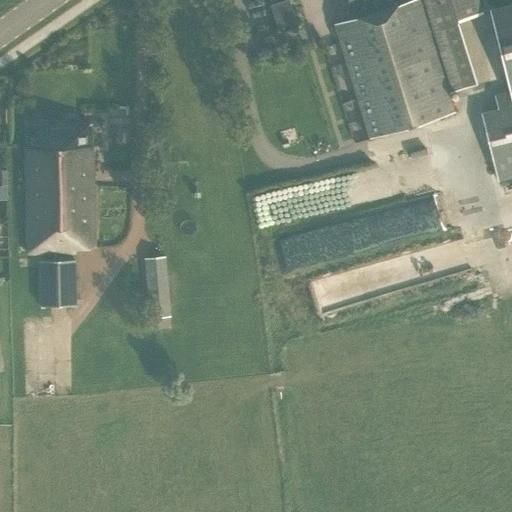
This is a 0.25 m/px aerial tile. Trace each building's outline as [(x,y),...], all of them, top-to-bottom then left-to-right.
[(342,0),(344,8),(357,4),(360,16),(332,24),(368,138),(455,112),(449,92),(475,84),(456,21),(482,13),(478,0),(422,0),(448,82),(445,83),(420,0),(408,0),(387,6),(385,0),(342,0)] [(511,10),(491,16),(510,92),(509,93),(495,96),(500,115),(483,119),(499,181),(511,177),(511,10)] [(92,125),(29,126),(29,137),(27,137),(29,254),(55,253),(55,261),(46,262),(40,275),(41,303),(76,303),(75,261),(61,261),(61,253),(75,253),(75,248),(94,248),(92,125)] [(307,163),(334,158),(333,151),(306,156),(307,163)] [(340,204),(383,193),(379,176),(335,187),(340,204)] [(104,218),(128,217),(127,185),(103,186),(104,218)] [(255,194),(260,221),(326,209),(323,195),(302,199),(299,186),(255,194)] [(443,199),(319,222),(322,238),(334,236),(336,246),(386,237),(386,238),(448,227),(443,199)] [(0,277),(10,271),(6,254),(0,246),(0,226),(0,225),(0,277)] [(335,297),(413,281),(408,254),(329,269),(335,297)] [(167,257),(144,259),(150,320),(173,318),(167,257)] [(317,311),(337,305),(325,271),(306,277),(317,311)]
